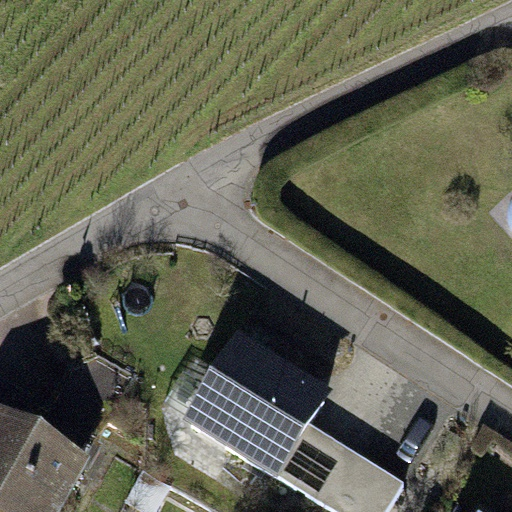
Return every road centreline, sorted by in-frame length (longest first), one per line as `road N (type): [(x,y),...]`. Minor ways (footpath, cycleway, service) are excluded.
road 1 (residential): [(190,194),(511,412)]
road 2 (residential): [(190,194),(433,50),(511,20)]
road 3 (residential): [(0,280),(190,194)]
